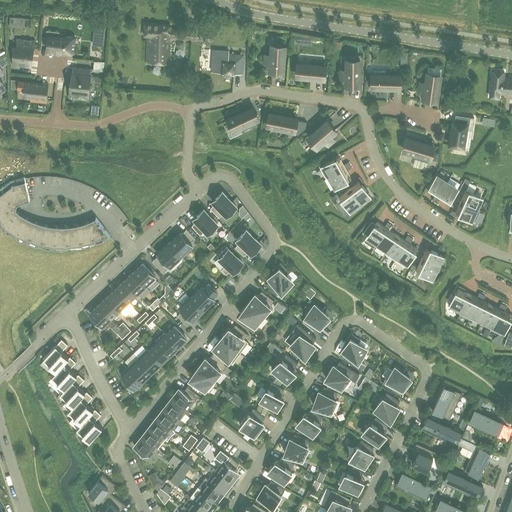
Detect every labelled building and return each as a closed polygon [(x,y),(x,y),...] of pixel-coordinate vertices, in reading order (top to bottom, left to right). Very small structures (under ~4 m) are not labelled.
[(24,14),(24,7),(14,6),(13,13),(24,14)] [(94,24),(93,37),(104,38),(105,25),(94,24)] [(170,36),(185,38),(195,39),(196,31),(171,28),(171,26),(145,24),(144,35),(148,36),(147,61),(169,63),(170,36)] [(60,31),(47,30),(46,36),(49,36),(48,39),(47,46),(54,47),(54,50),(74,53),(75,38),(59,36),(60,31)] [(32,67),(35,39),(23,36),(22,47),(16,46),(14,65),(32,67)] [(270,69),(284,70),(285,45),(272,44),(271,55),(265,54),(265,61),(270,62),(270,69)] [(213,50),(212,71),(242,74),(244,55),(229,54),(229,51),(213,50)] [(346,69),(341,69),(341,76),(346,76),(346,83),(360,83),(360,59),(346,59),(346,69)] [(298,62),(297,76),(299,76),(299,79),(307,80),(307,77),(324,79),(325,65),(326,61),(312,60),(311,63),(298,62)] [(91,68),(76,67),(76,74),(72,73),(70,96),(88,98),(91,68)] [(499,97),(499,93),(511,94),(511,77),(504,76),(504,71),(492,70),(490,92),(490,96),(499,97)] [(441,74),(427,72),(426,82),(420,82),(419,88),(425,89),(424,96),(437,99),(441,74)] [(278,83),(286,84),(287,73),(278,73),(278,83)] [(400,74),(373,73),(373,87),(375,87),(375,90),(383,90),(383,87),(400,88),(400,74)] [(46,101),(47,90),(40,89),(41,82),(18,80),(17,89),(25,89),(24,96),(31,97),(31,100),(46,101)] [(188,83),(188,90),(197,91),(198,83),(188,83)] [(353,98),(364,98),(364,88),(353,88),(353,98)] [(230,116),(228,117),(234,130),(240,127),(242,132),(255,126),(252,121),(258,118),(253,106),(237,113),(236,110),(229,114),(230,116)] [(271,111),(268,125),(294,131),(297,134),(306,127),(307,122),(297,119),(297,117),(281,114),(281,111),(273,109),(273,112),(271,111)] [(451,136),(449,145),(464,147),(466,129),(472,130),(474,117),(462,115),(461,122),(453,121),(452,130),(451,130),(450,136),(451,136)] [(327,119),(308,136),(317,146),(325,139),(329,143),(334,139),(330,135),(336,130),(327,119)] [(416,154),(415,158),(428,162),(434,145),(418,140),(419,137),(411,135),(410,138),(408,137),(404,150),(416,154)] [(434,152),(432,160),(438,161),(440,154),(434,152)] [(339,156),(324,165),(331,176),(350,164),(348,161),(343,164),(339,156)] [(350,164),(331,176),(337,186),(351,178),(347,170),(352,167),(350,164)] [(359,181),(349,188),(359,202),(369,194),(361,183),(363,181),(359,176),(357,178),(359,181)] [(436,176),(427,190),(435,195),(432,200),(435,201),(447,182),(436,176)] [(25,177),(11,181),(20,203),(30,200),(25,177)] [(483,198),(466,189),(470,180),(465,177),(459,190),(464,193),(460,201),(476,208),(478,209),(483,198)] [(3,186),(0,189),(0,195),(17,205),(18,204),(18,203),(19,203),(20,203),(11,181),(3,186)] [(457,189),(447,182),(435,201),(438,203),(441,198),(448,203),(457,189)] [(339,189),(336,191),(342,200),(349,209),(359,202),(349,188),(342,194),(339,189)] [(226,215),(236,206),(222,191),(216,198),(216,199),(213,202),(215,203),(210,208),(219,217),(224,213),(226,215)] [(0,212),(16,208),(16,207),(16,206),(17,205),(0,195),(0,212)] [(452,210),(451,213),(456,216),(458,213),(470,219),(476,208),(460,201),(455,212),(452,210)] [(0,225),(5,230),(18,211),(17,210),(16,209),(17,209),(16,208),(0,212),(0,225)] [(217,224),(204,209),(197,215),(198,216),(195,219),(196,221),(192,225),(200,235),(205,230),(208,233),(217,224)] [(16,237),(27,217),(19,212),(18,211),(5,230),(16,237)] [(29,243),(37,221),(27,217),(16,237),(29,243)] [(96,217),(88,221),(96,243),(110,236),(111,236),(96,217)] [(42,247),(47,224),(37,221),(29,243),(42,247)] [(88,221),(78,224),(83,247),(96,243),(88,221)] [(377,221),(368,235),(378,242),(390,223),(388,221),(385,226),(377,221)] [(390,223),(378,242),(388,249),(397,235),(390,230),(393,225),(390,223)] [(56,249),(57,226),(47,224),(42,247),(56,249)] [(78,224),(68,226),(69,249),(83,247),(78,224)] [(57,226),(56,249),(69,249),(68,226),(57,226)] [(187,229),(182,233),(177,237),(176,236),(169,243),(182,256),(193,245),(190,242),(195,238),(187,229)] [(239,242),(235,246),(239,251),(244,255),(249,251),(250,253),(253,249),(254,250),(261,244),(246,229),(237,239),(239,242)] [(397,235),(388,249),(398,255),(410,236),(408,235),(405,239),(397,235)] [(410,236),(398,255),(409,262),(418,248),(410,243),(413,238),(410,236)] [(170,266),(182,256),(169,243),(162,249),(163,251),(159,255),(152,261),(163,272),(170,266)] [(425,243),(423,246),(427,248),(421,259),(436,266),(442,255),(431,250),(429,249),(431,246),(425,243)] [(219,258),(214,262),(221,269),(226,274),(231,269),(233,271),(236,268),(236,269),(243,262),(227,246),(217,256),(219,258)] [(412,264),(411,267),(431,277),(436,266),(421,259),(418,266),(412,264)] [(143,263),(134,272),(147,286),(156,278),(154,275),(143,263)] [(288,271),(281,264),(274,270),(273,269),(275,272),(269,277),(271,280),(266,284),(276,295),(292,280),(286,274),(289,271),(289,270),(288,271)] [(147,286),(134,272),(125,280),(139,295),(146,288),(147,286)] [(164,279),(169,283),(174,280),(169,275),(164,279)] [(139,295),(125,280),(116,288),(130,303),(129,301),(137,293),(139,295)] [(202,286),(191,297),(204,309),(210,302),(209,301),(213,297),(218,292),(209,283),(204,288),(202,286)] [(459,285),(450,303),(462,308),(469,293),(464,291),(466,288),(459,285)] [(130,303),(116,288),(108,296),(121,311),(130,303)] [(262,291),(258,296),(255,294),(247,304),(264,317),(264,316),(263,315),(274,300),(262,291)] [(477,297),(469,293),(462,308),(472,314),(482,294),(479,292),(477,297)] [(485,295),(482,294),(472,314),(483,319),(490,304),(483,300),(485,295)] [(121,311),(108,296),(99,305),(111,317),(120,309),(121,311)] [(158,305),(162,301),(159,298),(158,297),(153,301),(157,305),(158,305)] [(182,310),(177,315),(187,324),(191,319),(195,315),(197,316),(204,309),(191,297),(180,308),(182,310)] [(278,301),(274,307),(281,312),(285,307),(278,301)] [(320,327),(325,320),(327,322),(328,322),(327,321),(333,314),(324,307),(325,306),(322,309),(314,303),(305,315),(307,316),(302,321),(313,330),(317,325),(320,327)] [(498,308),(490,304),(483,319),(494,324),(504,304),(501,303),(498,308)] [(264,317),(247,304),(240,313),(242,316),(238,321),(252,332),(264,317)] [(504,304),(494,324),(505,330),(511,315),(511,314),(504,311),(507,306),(504,304)] [(111,317),(99,305),(90,313),(102,326),(111,317)] [(299,333),(290,344),(305,356),(314,345),(312,343),(316,338),(298,323),(293,329),(299,333)] [(221,337),(236,349),(248,334),(236,324),(232,329),(229,327),(221,337)] [(131,330),(128,327),(127,326),(123,330),(127,334),(131,330)] [(164,332),(178,347),(187,339),(174,326),(166,334),(164,332)] [(127,334),(123,330),(121,329),(117,333),(120,336),(122,338),(127,334)] [(178,347),(164,332),(155,341),(169,355),(178,347)] [(361,370),(365,364),(359,360),(366,348),(358,343),(361,339),(360,339),(360,340),(351,334),(346,341),(345,341),(344,341),(347,343),(342,350),(345,352),(342,357),(361,370)] [(236,349),(221,337),(214,347),(216,349),(212,354),(226,365),(225,364),(236,349)] [(56,370),(68,357),(62,351),(68,344),(62,339),(43,359),(56,370)] [(169,355),(155,341),(157,343),(148,350),(147,349),(146,349),(160,364),(169,355)] [(160,364),(146,349),(138,357),(151,372),(160,364)] [(226,365),(212,354),(208,359),(205,357),(198,367),(215,380),(226,365)] [(282,358),(272,369),(287,381),(297,370),(294,367),(298,362),(287,354),(283,359),(282,358)] [(64,388),(77,374),(70,368),(76,362),(70,356),(69,357),(68,357),(56,370),(56,371),(52,376),(64,388)] [(151,372),(138,357),(129,365),(143,380),(151,372)] [(360,374),(340,361),(336,367),(334,365),(326,377),(343,388),(350,377),(355,381),(360,374)] [(143,380),(129,365),(120,374),(134,388),(143,380)] [(403,389),(407,382),(410,384),(410,383),(409,383),(414,375),(405,369),(406,368),(403,372),(395,366),(387,378),(386,377),(382,383),(396,393),(400,387),(403,389)] [(193,379),(189,384),(201,394),(212,379),(214,381),(215,380),(198,367),(190,377),(193,379)] [(73,405),(85,391),(79,385),(84,379),(78,373),(77,374),(64,388),(65,388),(60,393),(73,405)] [(262,382),(269,386),(272,381),(264,377),(262,382)] [(277,384),(279,385),(283,381),(277,377),(274,381),(277,384)] [(367,384),(376,391),(380,386),(371,379),(367,384)] [(267,387),(260,400),(277,409),(284,396),(281,394),(284,388),(272,382),(269,388),(267,387)] [(462,393),(446,386),(444,385),(432,410),(450,419),(462,393)] [(188,386),(183,391),(180,389),(173,399),(188,410),(199,395),(188,386)] [(313,405),(331,412),(337,398),(335,398),(337,392),(325,386),(322,392),(319,391),(313,405)] [(81,422),(94,409),(87,403),(93,396),(87,391),(86,392),(85,391),(73,405),(68,411),(81,422)] [(375,409),(390,420),(399,407),(396,405),(400,400),(388,392),(384,398),(383,397),(375,409)] [(190,412),(188,410),(173,399),(165,408),(180,420),(185,413),(188,415),(190,412)] [(102,426),(95,420),(101,414),(95,408),(94,409),(81,422),(81,423),(77,428),(90,440),(102,426)] [(180,420),(165,408),(158,418),(173,429),(178,422),(181,424),(183,421),(180,420)] [(249,412),(239,423),(254,435),(263,424),(261,421),(265,416),(254,408),(250,413),(249,412)] [(311,408),(308,414),(305,412),(297,424),(313,435),(321,422),(319,421),(323,416),(311,408)] [(486,427),(498,432),(499,433),(504,422),(474,408),(468,423),(485,431),(486,427)] [(427,415),(421,429),(422,429),(423,425),(447,436),(445,440),(456,445),(462,431),(427,415)] [(363,433),(378,444),(387,431),(384,429),(388,424),(376,416),(372,422),(371,421),(363,433)] [(175,431),(173,429),(158,418),(151,427),(167,440),(173,433),(173,434),(175,431)] [(196,428),(202,432),(208,426),(202,421),(196,428)] [(168,440),(167,440),(151,427),(143,436),(158,448),(163,441),(166,443),(168,440)] [(462,437),(469,441),(472,437),(469,430),(465,428),(462,437)] [(187,439),(194,444),(198,438),(191,434),(187,439)] [(309,439),(296,434),(293,440),(290,438),(285,452),(302,459),(308,445),(306,445),(309,439)] [(160,450),(158,448),(143,436),(136,446),(142,451),(140,453),(149,460),(156,451),(158,453),(160,450)] [(196,446),(202,451),(210,441),(203,436),(196,446)] [(194,444),(187,439),(183,445),(189,450),(194,444)] [(349,456),(364,466),(373,454),(370,452),(374,447),(362,439),(358,444),(357,443),(349,456)] [(416,442),(411,454),(416,456),(412,464),(427,471),(436,451),(416,442)] [(464,470),(478,476),(479,477),(491,451),(476,444),(464,470)] [(171,458),(178,463),(181,459),(174,454),(171,458)] [(284,482),(292,470),(291,469),(294,463),(283,455),(279,461),(276,459),(268,472),(284,482)] [(48,464),(53,461),(50,456),(45,459),(48,464)] [(213,468),(230,481),(238,471),(235,469),(239,464),(229,456),(225,461),(223,460),(215,469),(213,467),(213,468)] [(178,463),(171,458),(168,462),(174,467),(178,463)] [(188,470),(181,465),(177,470),(184,475),(188,470)] [(340,485),(358,492),(363,478),(360,477),(363,471),(350,466),(348,472),(346,471),(340,485)] [(211,470),(213,472),(208,479),(205,477),(223,490),(230,481),(213,468),(211,470)] [(477,498),(483,485),(448,469),(442,482),(453,487),(455,484),(478,495),(476,498),(477,498)] [(431,485),(402,471),(397,482),(426,495),(431,485)] [(89,492),(103,503),(111,493),(117,486),(102,474),(89,492)] [(179,479),(174,475),(170,480),(175,484),(179,479)] [(198,487),(215,500),(223,490),(205,477),(203,480),(204,480),(199,486),(198,486),(198,487)] [(152,490),(146,478),(140,481),(146,493),(152,490)] [(258,496),(255,500),(272,510),(274,506),(275,505),(282,493),(280,492),(284,487),(272,479),(269,485),(266,483),(258,496)] [(162,486),(157,482),(154,486),(159,490),(162,486)] [(193,498),(208,509),(215,500),(198,487),(196,489),(199,491),(193,498)] [(323,506),(328,509),(334,511),(347,511),(350,506),(347,504),(350,499),(332,489),(323,506)] [(97,511),(99,511),(119,511),(121,510),(126,504),(111,493),(103,503),(97,511)] [(186,507),(192,511),(205,511),(208,509),(193,498),(191,496),(189,498),(193,502),(188,508),(186,507)] [(434,511),(436,509),(443,511),(469,511),(470,511),(440,497),(434,511),(433,511),(434,511)] [(409,511),(386,501),(381,511),(380,511),(409,511)] [(244,511),(268,511),(254,503),(250,508),(247,507),(244,511)]
